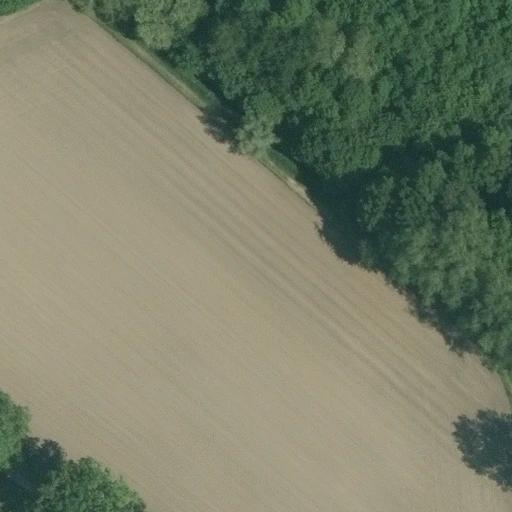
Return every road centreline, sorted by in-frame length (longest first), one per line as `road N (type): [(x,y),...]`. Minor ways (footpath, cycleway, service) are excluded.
road 1 (track): [(331,211),(97,0)]
road 2 (track): [(331,211),(478,331),(511,376)]
